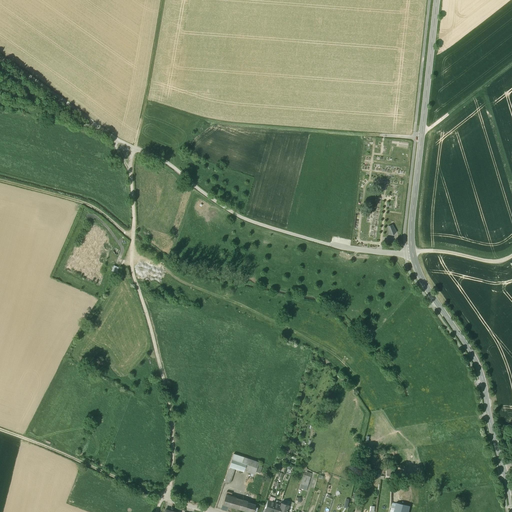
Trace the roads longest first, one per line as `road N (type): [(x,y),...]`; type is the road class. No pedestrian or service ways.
road 1 (track): [(0,431),(165,499),(169,412),(133,279),(129,167),(113,140)]
road 2 (tertiary): [(511,499),(478,365),(420,277),(410,239),(436,0)]
road 3 (track): [(145,100),(210,121),(420,138)]
road 4 (track): [(405,254),(428,0)]
road 5 (track): [(113,140),(171,166),(243,219),(326,245)]
road 6 (track): [(162,0),(135,148)]
road 7 (track): [(0,182),(95,208),(133,237)]
road 8 (track): [(113,140),(0,57)]
